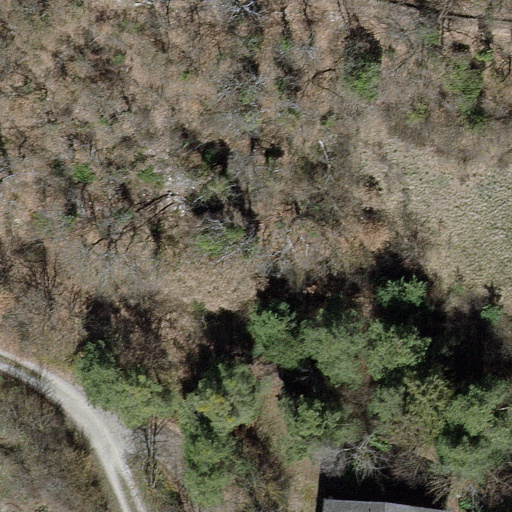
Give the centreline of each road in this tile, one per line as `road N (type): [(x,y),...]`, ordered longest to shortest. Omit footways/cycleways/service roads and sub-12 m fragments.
road 1 (track): [(0,282),(261,395),(288,440),(299,511)]
road 2 (track): [(125,511),(72,401),(0,374)]
road 3 (track): [(200,511),(171,446),(72,401)]
